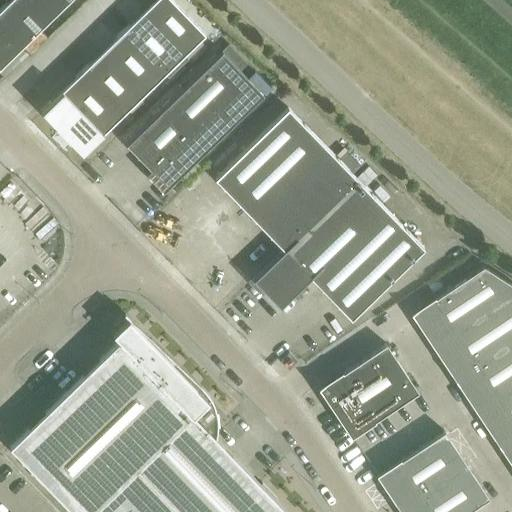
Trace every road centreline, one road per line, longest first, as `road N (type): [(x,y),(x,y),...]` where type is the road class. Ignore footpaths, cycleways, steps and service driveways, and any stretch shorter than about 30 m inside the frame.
road 1 (unclassified): [(347,511),(287,414),(116,237)]
road 2 (unclassified): [(116,237),(0,123)]
road 3 (unclassified): [(0,351),(116,237)]
